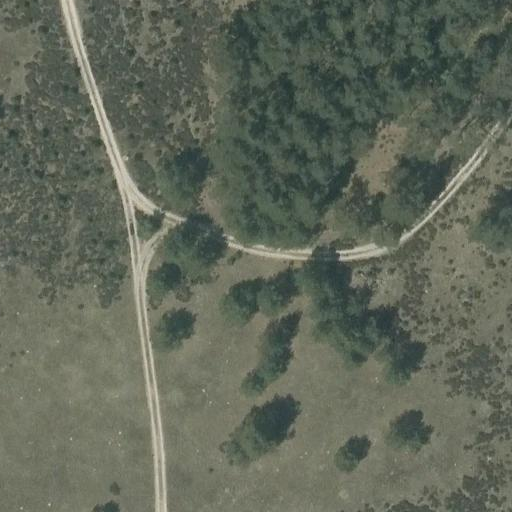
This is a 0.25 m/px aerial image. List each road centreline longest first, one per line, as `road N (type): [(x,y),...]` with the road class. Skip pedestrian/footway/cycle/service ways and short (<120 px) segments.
road 1 (track): [(62,0),(117,157),(163,511)]
road 2 (track): [(122,185),(167,223),(294,257),(342,258),(403,235),(511,112)]
